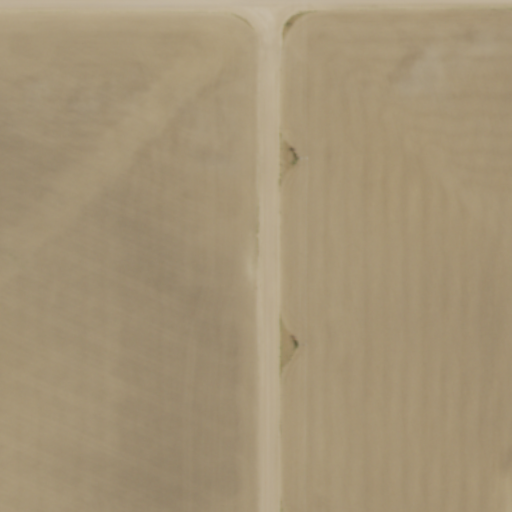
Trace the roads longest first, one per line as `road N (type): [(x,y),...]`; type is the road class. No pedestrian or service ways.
road 1 (tertiary): [(272,511),(272,0)]
road 2 (residential): [(129,0),(0,0)]
